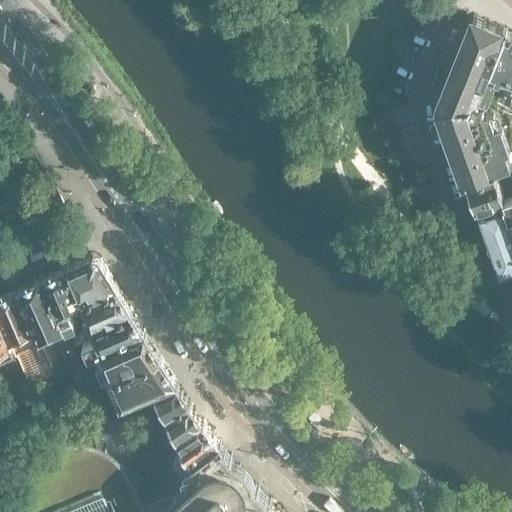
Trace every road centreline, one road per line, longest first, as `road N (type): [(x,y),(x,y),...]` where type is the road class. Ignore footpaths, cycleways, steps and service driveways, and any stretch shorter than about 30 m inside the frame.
road 1 (primary): [(354,511),(240,388),(124,208)]
road 2 (residential): [(511,297),(491,296),(476,280),(416,110),(459,0)]
road 3 (primary): [(124,208),(0,26)]
road 4 (residential): [(0,262),(124,208)]
